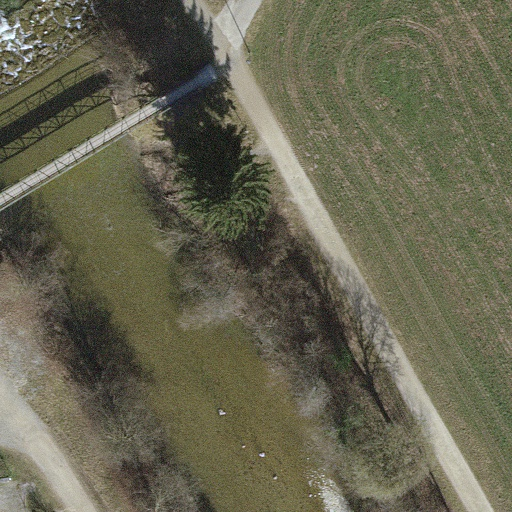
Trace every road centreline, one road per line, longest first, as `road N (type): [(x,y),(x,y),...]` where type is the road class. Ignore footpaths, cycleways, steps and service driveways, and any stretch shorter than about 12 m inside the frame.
road 1 (track): [(474,511),(225,59)]
road 2 (track): [(0,388),(78,511)]
